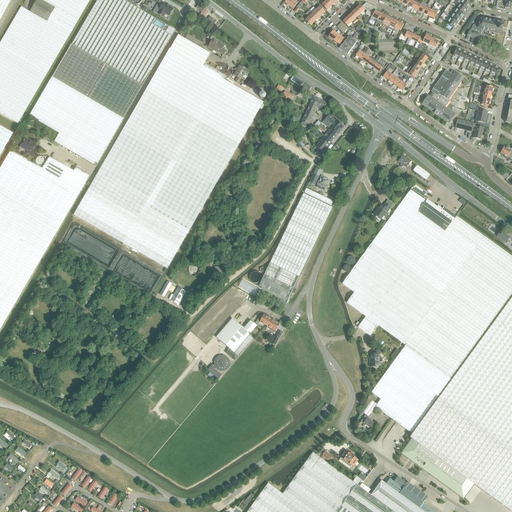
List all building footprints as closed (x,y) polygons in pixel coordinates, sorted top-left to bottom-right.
[(0,0),(0,19),(8,4),(10,0),(0,0)] [(41,0),(55,8),(47,23),(30,12),(22,7),(0,44),(0,113),(18,124),(53,64),(78,21),(90,0),(41,0)] [(41,0),(36,0),(30,12),(47,23),(55,8),(41,0)] [(30,117),(60,134),(101,158),(175,30),(124,1),(124,0),(97,0),(95,5),(72,45),(71,45),(30,117)] [(294,0),(289,6),(293,9),(298,3),(294,0)] [(410,0),(407,6),(413,8),(416,2),(410,0)] [(465,0),(463,0),(461,4),(467,9),(471,4),(465,0)] [(159,2),(153,12),(157,15),(158,14),(163,17),(165,14),(169,16),(170,14),(171,15),(173,12),(172,11),(173,9),(169,7),(170,7),(167,5),(166,5),(163,3),(163,4),(159,2)] [(325,2),(321,5),(327,11),(329,8),(330,9),(332,8),(331,7),(330,7),(325,2)] [(413,8),(418,11),(421,5),(416,2),(413,8)] [(365,14),(372,17),(375,11),(377,8),(366,3),(362,7),(365,10),(364,10),(367,11),(365,14)] [(199,4),(196,8),(201,12),(204,8),(199,4)] [(461,4),(457,9),(464,14),(467,9),(461,4)] [(360,5),(356,9),(360,14),(364,10),(365,10),(362,7),(360,5)] [(418,11),(423,14),(426,8),(421,5),(418,11)] [(320,7),(316,10),(320,14),(322,16),(322,17),(323,15),(325,12),(320,6),(320,7)] [(313,7),(310,11),(312,13),(312,14),(313,14),(318,19),(318,20),(319,21),(320,19),(319,18),(320,18),(322,16),(320,14),(316,10),(313,7)] [(423,14),(429,16),(432,10),(426,8),(423,14)] [(356,9),(351,13),(356,18),(360,14),(356,9)] [(457,9),(454,14),(460,18),(464,14),(457,9)] [(437,13),(432,10),(429,16),(434,19),(437,13)] [(310,11),(305,15),(308,16),(309,17),(314,23),(315,24),(316,23),(316,22),(318,20),(318,19),(313,14),(312,14),(312,13),(310,11)] [(372,17),(378,20),(381,13),(375,11),(372,17)] [(351,13),(347,18),(351,22),(356,18),(351,13)] [(378,20),(383,23),(386,16),(381,13),(378,20)] [(454,14),(450,19),(457,23),(460,18),(454,14)] [(383,23),(389,25),(392,19),(386,16),(383,23)] [(309,17),(305,21),(308,23),(307,24),(308,25),(310,27),(314,23),(309,17)] [(347,27),(351,22),(347,18),(343,22),(347,27)] [(501,35),(504,23),(484,18),(479,19),(478,26),(473,25),(471,31),(470,30),(467,36),(466,40),(469,41),(471,38),(480,42),(483,36),(481,36),(484,31),(501,35)] [(389,25),(395,28),(398,22),(392,19),(389,25)] [(453,28),(457,23),(450,19),(447,24),(453,28)] [(404,25),(398,22),(395,28),(401,31),(404,25)] [(341,23),(339,25),(345,31),(347,29),(341,23)] [(343,33),(345,31),(339,25),(337,27),(343,33)] [(405,37),(411,40),(413,35),(407,32),(404,30),(403,32),(406,34),(405,37)] [(328,37),(334,41),(338,35),(340,32),(338,31),(336,34),(333,31),(328,37)] [(344,39),(338,35),(334,41),(339,45),(344,39)] [(346,40),(339,49),(343,52),(347,47),(350,43),(349,42),(351,38),(347,35),(344,39),(346,40)] [(418,42),(419,42),(420,38),(413,35),(411,40),(409,45),(412,46),(414,41),(418,43),(418,42)] [(428,47),(429,47),(428,47),(432,38),(426,35),(424,38),(423,40),(421,39),(420,38),(419,42),(422,43),(423,42),(427,44),(426,46),(428,47)] [(173,45),(204,63),(210,54),(179,36),(173,45)] [(347,47),(343,52),(347,55),(357,42),(355,41),(352,39),(351,38),(349,42),(350,43),(347,47)] [(439,42),(432,38),(428,47),(429,47),(435,50),(439,42)] [(223,55),(225,51),(222,49),(224,46),(219,44),(220,43),(213,39),(207,47),(213,51),(213,50),(223,55)] [(88,194),(75,216),(123,244),(219,77),(221,74),(222,73),(204,63),(173,45),(135,111),(134,111),(98,175),(87,194),(88,194)] [(356,56),(361,60),(369,50),(367,48),(362,54),(359,51),(356,56)] [(453,56),(459,58),(462,51),(456,48),(453,56)] [(361,60),(367,64),(372,58),(369,56),(370,55),(369,54),(371,51),(369,50),(361,60)] [(459,58),(464,61),(467,53),(462,51),(459,58)] [(464,61),(469,63),(473,56),(467,53),(464,61)] [(422,55),(419,59),(424,63),(428,58),(422,55)] [(469,63),(475,66),(478,58),(473,56),(469,63)] [(367,64),(373,68),(378,62),(379,60),(381,58),(378,57),(376,60),(375,60),(372,58),(367,64)] [(475,66),(480,68),(483,61),(478,58),(475,66)] [(419,59),(416,64),(421,68),(424,63),(419,59)] [(480,68),(485,71),(489,63),(483,61),(480,68)] [(384,67),(378,62),(373,68),(379,73),(382,68),(384,67)] [(410,68),(412,69),(418,73),(421,68),(416,64),(414,63),(410,68)] [(485,71),(491,73),(494,66),(489,63),(485,71)] [(389,64),(381,76),(383,77),(388,80),(392,75),(387,71),(389,68),(391,66),(389,64)] [(250,72),(239,66),(234,75),(238,77),(235,82),(238,84),(244,74),(247,76),(250,72)] [(500,68),(494,66),(491,73),(496,76),(500,68)] [(414,78),(418,73),(412,69),(409,74),(414,78)] [(448,100),(463,78),(455,72),(454,72),(452,71),(450,73),(446,70),(431,92),(435,95),(432,99),(428,96),(422,105),(449,123),(455,115),(445,108),(450,101),(448,100)] [(392,75),(388,80),(393,84),(397,78),(399,76),(394,73),(392,75)] [(219,77),(123,244),(168,269),(204,207),(238,148),(264,103),(224,80),(226,77),(221,74),(219,77)] [(407,75),(404,79),(407,81),(405,84),(407,86),(408,87),(412,81),(413,80),(407,75)] [(397,78),(393,84),(398,87),(402,82),(403,80),(404,80),(399,76),(397,78)] [(402,82),(398,87),(403,91),(405,88),(407,86),(405,84),(407,81),(404,79),(404,80),(403,80),(402,82)] [(468,99),(471,100),(473,92),(474,90),(475,88),(477,81),(474,80),(468,99)] [(309,92),(311,88),(304,83),(303,85),(302,86),(309,92)] [(314,97),(310,106),(317,109),(320,110),(323,112),(327,103),(320,100),(314,97)] [(488,106),(490,99),(483,98),(481,104),(488,106)] [(301,125),(306,128),(308,122),(310,123),(317,109),(310,106),(301,125)] [(484,123),(487,112),(478,110),(478,114),(476,113),(476,115),(477,115),(476,121),(478,122),(484,123)] [(328,116),(323,122),(326,125),(328,127),(329,128),(329,127),(330,128),(331,127),(336,121),(332,118),(329,115),(328,116)] [(476,128),(473,138),(480,139),(483,128),(478,126),(478,125),(475,124),(474,124),(457,119),(455,128),(472,132),(473,127),(476,128)] [(332,128),(316,146),(319,149),(316,153),(320,156),(338,134),(339,134),(341,131),(343,128),(344,126),(341,124),(337,120),(336,121),(331,127),(332,128)] [(0,153),(12,133),(0,126),(0,153)] [(96,166),(101,158),(60,134),(55,142),(96,166)] [(33,158),(37,151),(34,149),(36,146),(30,142),(25,138),(20,147),(28,152),(27,154),(33,158)] [(511,159),(511,156),(511,148),(511,149),(509,148),(508,149),(504,147),(502,150),(501,150),(500,152),(501,152),(501,153),(505,155),(505,156),(507,157),(508,157),(511,159)] [(50,242),(80,191),(42,169),(10,150),(6,159),(0,168),(0,328),(20,294),(50,242)] [(402,168),(403,166),(406,168),(411,161),(403,155),(398,162),(401,164),(400,165),(401,166),(400,167),(402,168)] [(49,157),(42,169),(80,191),(89,176),(75,168),(73,171),(49,157)] [(426,180),(430,175),(417,166),(413,171),(426,180)] [(315,185),(320,175),(322,171),(316,169),(309,183),(315,185)] [(321,177),(320,179),(317,184),(316,187),(321,190),(322,187),(325,188),(326,188),(327,188),(328,186),(327,185),(329,181),(321,177)] [(383,228),(342,284),(354,293),(347,303),(366,317),(358,327),(358,328),(364,332),(366,333),(371,337),(379,326),(405,345),(406,346),(395,361),(378,384),(372,392),(381,398),(377,405),(375,408),(391,418),(393,420),(396,422),(412,433),(447,384),(503,306),(510,297),(511,294),(511,256),(456,216),(445,232),(418,213),(427,200),(428,199),(425,196),(427,194),(414,185),(386,223),(383,228)] [(304,193),(320,200),(332,206),(334,202),(320,195),(306,189),(304,193)] [(303,194),(270,263),(299,277),(309,257),(320,234),(332,208),(320,202),(303,194)] [(427,200),(418,213),(445,232),(456,216),(443,207),(441,210),(427,200)] [(388,210),(390,207),(385,203),(383,206),(381,205),(377,210),(376,210),(373,214),(380,220),(388,210)] [(510,237),(501,231),(499,233),(497,237),(506,243),(508,239),(510,237)] [(288,300),(299,277),(270,263),(259,286),(280,296),(288,300)] [(259,277),(259,275),(258,274),(257,273),(257,272),(256,271),(253,271),(252,271),(251,271),(250,272),(249,273),(248,274),(248,275),(248,276),(248,278),(249,279),(249,280),(250,281),(251,282),(253,282),(254,282),(255,282),(256,282),(257,281),(258,280),(258,279),(259,277)] [(243,280),(239,287),(255,295),(259,288),(243,280)] [(164,297),(172,284),(167,281),(159,295),(164,297)] [(179,306),(187,293),(178,288),(171,301),(174,303),(179,306)] [(511,297),(410,437),(412,439),(474,484),(511,511),(511,297)] [(260,322),(266,326),(270,319),(264,315),(262,318),(260,322)] [(271,319),(270,319),(266,326),(271,329),(269,332),(274,335),(280,325),(275,322),(275,320),(273,319),(271,319)] [(257,326),(251,321),(244,329),(234,320),(217,339),(229,349),(226,353),(235,361),(254,339),(249,335),(257,326)] [(275,336),(271,344),(276,346),(280,339),(275,336)] [(396,349),(390,357),(394,360),(400,352),(396,349)] [(381,358),(379,358),(379,354),(381,353),(380,350),(373,351),(374,354),(371,354),(371,361),(370,361),(370,367),(380,366),(379,363),(381,363),(382,362),(382,358),(381,358)] [(213,365),(208,371),(218,380),(221,376),(213,369),(215,367),(214,366),(213,365)] [(375,408),(377,405),(368,399),(361,412),(366,415),(361,422),(371,429),(374,423),(368,418),(375,408)] [(412,439),(401,454),(463,499),(474,484),(412,439)] [(29,448),(32,445),(25,440),(23,443),(29,448)] [(15,451),(22,457),(26,453),(19,447),(15,451)] [(341,455),(339,457),(345,460),(343,462),(351,468),(352,466),(354,467),(359,461),(344,450),(343,452),(344,452),(341,455)] [(325,451),(321,456),(328,461),(332,456),(325,451)] [(268,484),(247,511),(424,511),(386,484),(382,481),(380,483),(371,495),(368,493),(370,490),(362,484),(360,487),(358,486),(361,481),(362,481),(358,478),(357,477),(354,481),(353,482),(350,480),(320,458),(312,453),(282,494),(268,484)] [(12,463),(16,465),(19,459),(10,454),(8,457),(14,460),(12,463)] [(61,470),(64,473),(69,465),(66,463),(61,470)] [(58,480),(61,476),(52,469),(49,474),(58,480)] [(81,472),(81,471),(81,470),(80,470),(79,470),(72,479),(75,481),(82,472),(81,472)] [(91,479),(91,478),(90,478),(89,477),(88,477),(82,486),(85,488),(89,482),(91,479)] [(390,479),(386,484),(424,511),(435,511),(424,503),(428,498),(408,484),(407,485),(406,484),(398,478),(394,483),(390,479)] [(0,506),(12,492),(0,481),(0,506)] [(97,483),(96,482),(95,481),(94,481),(87,490),(91,492),(97,483)] [(71,487),(71,486),(70,485),(69,485),(68,484),(61,493),(65,496),(72,487),(71,487)] [(107,490),(107,489),(106,488),(105,488),(104,488),(98,497),(101,499),(108,490),(107,490)] [(41,501),(44,497),(37,492),(34,495),(41,501)] [(117,496),(117,495),(116,495),(116,494),(115,494),(114,494),(108,504),(112,506),(118,496),(117,496)] [(53,504),(53,505),(54,506),(55,506),(56,507),(63,498),(60,495),(53,504)] [(78,498),(77,498),(76,499),(76,500),(76,501),(85,507),(87,503),(78,497),(78,498)] [(28,504),(37,509),(39,507),(30,501),(28,504)] [(243,511),(248,505),(247,505),(242,501),(243,501),(242,501),(238,508),(238,507),(243,511)] [(74,504),(73,504),(73,505),(72,506),(72,507),(80,511),(82,511),(84,509),(74,503),(74,504)]
